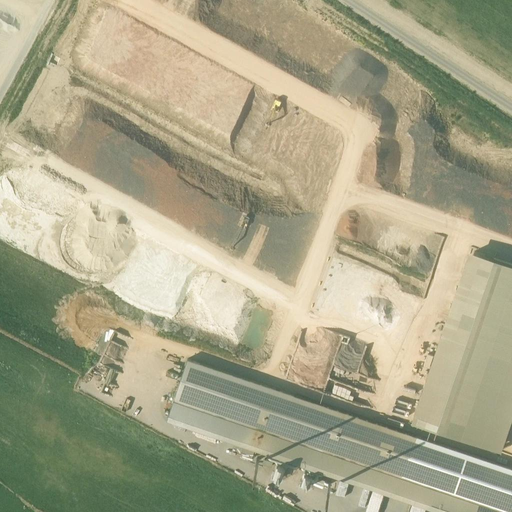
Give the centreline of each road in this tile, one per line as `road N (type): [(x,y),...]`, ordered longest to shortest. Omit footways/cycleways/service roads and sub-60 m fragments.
road 1 (unclassified): [(511,107),(347,0)]
road 2 (unknown): [(427,348),(473,235)]
